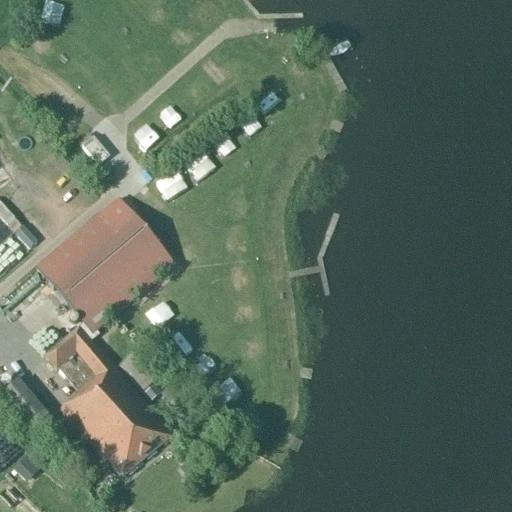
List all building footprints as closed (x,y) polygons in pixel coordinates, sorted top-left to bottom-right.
[(277,85),(259,100),(276,119),(294,104),(277,85)] [(96,134),(82,145),(99,166),(113,154),(96,134)] [(0,146),(0,182),(19,167),(1,146),(0,146)] [(170,196),(182,188),(172,173),(160,181),(170,196)] [(6,202),(0,207),(0,273),(39,241),(6,202)] [(170,439),(90,345),(98,338),(95,334),(173,268),(117,203),(35,273),(82,327),(43,360),(55,374),(57,372),(76,395),(72,399),(74,401),(59,413),(103,465),(106,462),(121,480),(170,439)] [(140,396),(168,372),(145,344),(117,368),(140,396)] [(229,402),(241,390),(230,379),(218,391),(229,402)] [(0,414),(24,443),(48,423),(17,386),(0,400),(0,414)] [(148,405),(160,395),(154,387),(142,397),(148,405)] [(182,427),(194,418),(173,388),(160,398),(182,427)] [(249,404),(236,417),(252,434),(266,421),(249,404)]
